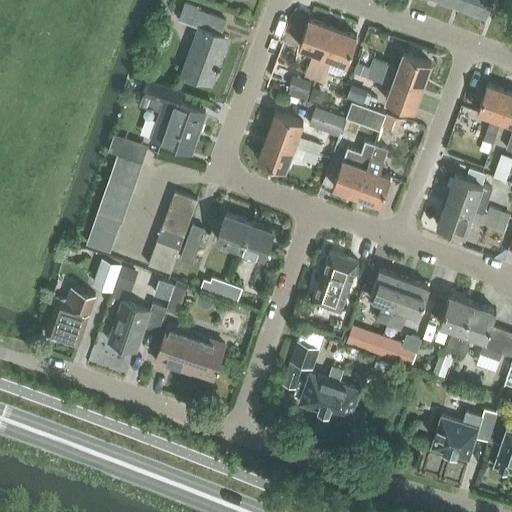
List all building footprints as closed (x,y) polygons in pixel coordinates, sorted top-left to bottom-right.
[(441,0),(441,1),(463,9),(466,0),(441,0)] [(466,0),(463,9),(486,17),(492,0),(466,0)] [(181,72),(213,84),(230,37),(222,34),(227,20),(198,9),(198,7),(185,2),(179,19),(198,26),(181,72)] [(315,52),(306,75),(315,79),(334,27),(310,19),(300,46),(315,52)] [(315,79),(324,82),(333,58),(347,63),(358,36),(334,27),(315,79)] [(372,67),(424,86),(432,63),(404,53),(399,67),(375,59),(372,67)] [(387,100),(415,110),(424,86),(372,67),(368,77),(392,86),(387,100)] [(309,93),(312,82),(294,75),(288,93),(308,100),(310,94),(309,93)] [(165,100),(151,139),(191,152),(205,111),(181,102),(185,91),(151,79),(145,93),(165,100)] [(479,111),(479,112),(492,117),(502,120),(511,92),(489,84),(479,111)] [(511,92),(502,120),(511,123),(511,134),(511,136),(507,149),(511,150),(511,92)] [(345,126),(358,131),(366,107),(353,103),(345,126)] [(310,124),(340,135),(347,117),(316,106),(310,124)] [(299,137),(304,122),(276,112),(268,135),(296,146),(308,150),(320,154),(323,145),(299,137)] [(488,128),(484,140),(495,144),(499,131),(488,127),(488,128)] [(259,159),(287,169),(296,146),(268,135),(259,159)] [(334,186),(357,195),(376,143),(367,140),(359,164),(344,159),(334,186)] [(357,195),(381,204),(391,176),(377,171),(386,147),(376,143),(357,195)] [(123,154),(119,153),(114,165),(139,174),(146,153),(126,145),(123,154)] [(304,159),(316,163),(320,154),(308,150),(304,159)] [(494,176),(507,181),(511,165),(511,157),(502,154),(494,176)] [(110,177),(135,186),(139,174),(114,165),(110,177)] [(479,201),(484,185),(456,176),(447,200),(508,222),(511,214),(492,207),(492,206),(479,201)] [(106,189),(131,197),(135,186),(110,177),(106,189)] [(102,201),(127,209),(131,197),(106,189),(102,201)] [(172,203),(194,211),(198,199),(176,191),(172,203)] [(438,225),(466,234),(471,219),(505,231),(508,222),(447,200),(438,225)] [(121,221),(122,222),(127,209),(102,201),(98,213),(121,221)] [(167,215),(189,223),(194,211),(172,203),(167,215)] [(94,225),(117,233),(121,221),(98,213),(94,225)] [(218,239),(241,248),(250,221),(227,213),(218,239)] [(163,227),(185,235),(189,223),(167,215),(163,227)] [(241,248),(264,256),(274,230),(250,221),(241,248)] [(182,258),(193,262),(206,228),(194,224),(182,258)] [(88,242),(111,250),(117,233),(94,225),(88,242)] [(158,239),(180,248),(185,235),(163,227),(158,239)] [(154,252),(176,260),(180,248),(158,239),(154,252)] [(313,299),(342,310),(359,261),(330,251),(313,299)] [(149,264),(172,272),(176,260),(154,252),(149,264)] [(104,256),(95,283),(113,289),(123,262),(104,256)] [(378,319),(388,322),(405,277),(381,268),(370,297),(384,302),(378,319)] [(201,288),(224,296),(229,282),(212,277),(211,281),(204,279),(201,288)] [(435,302),(425,299),(430,286),(405,277),(388,322),(399,326),(405,308),(419,313),(417,319),(428,323),(435,302)] [(224,296),(239,302),(244,288),(229,282),(224,296)] [(168,309),(178,313),(187,288),(177,285),(168,309)] [(59,338),(76,344),(80,342),(96,295),(76,287),(72,297),(59,298),(47,334),(50,335),(51,338),(56,339),(59,338)] [(451,334),(446,348),(456,351),(473,302),(450,294),(446,306),(435,302),(428,323),(427,326),(424,332),(436,336),(440,324),(456,329),(454,335),(451,334)] [(109,340),(137,350),(146,326),(159,330),(167,307),(154,302),(151,309),(123,300),(109,340)] [(511,331),(492,324),(497,311),(473,302),(456,351),(465,355),(470,342),(467,340),(470,335),(485,340),(480,352),(500,359),(503,351),(511,354),(511,331)] [(168,324),(156,361),(175,367),(176,364),(215,378),(226,344),(168,324)] [(379,350),(384,336),(364,329),(359,342),(379,350)] [(404,343),(384,336),(379,350),(399,357),(404,343)] [(292,360),(313,367),(320,348),(298,340),(292,360)] [(340,381),(344,369),(332,365),(328,376),(311,371),(300,402),(350,419),(361,388),(340,381)] [(433,446),(469,457),(476,436),(489,439),(498,411),(485,408),(480,425),(442,414),(433,446)] [(495,463),(511,468),(511,426),(509,425),(495,463)]
